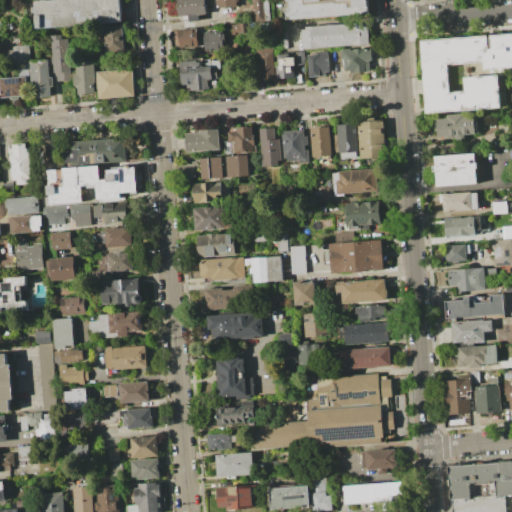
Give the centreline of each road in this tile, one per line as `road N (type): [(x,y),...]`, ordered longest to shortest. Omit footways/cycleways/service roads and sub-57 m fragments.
road 1 (tertiary): [(393,0),(433,511)]
road 2 (residential): [(148,0),(188,511)]
road 3 (residential): [(0,126),(401,95)]
